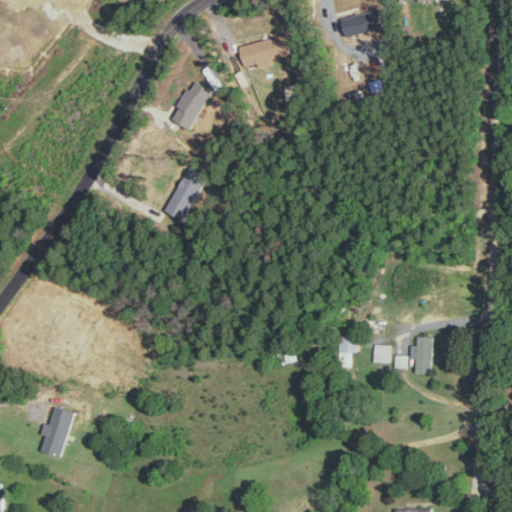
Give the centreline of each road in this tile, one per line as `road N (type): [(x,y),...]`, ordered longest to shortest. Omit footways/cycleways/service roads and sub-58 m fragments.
road 1 (residential): [(507,0),(481,414),(464,433),(394,446)]
road 2 (residential): [(209,0),(163,38),(107,151),(0,305)]
